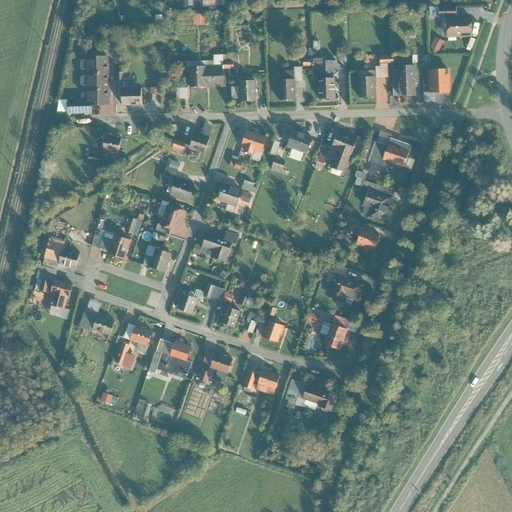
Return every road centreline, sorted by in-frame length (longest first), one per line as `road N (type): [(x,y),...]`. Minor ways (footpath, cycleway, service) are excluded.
road 1 (residential): [(231,117),(162,316),(301,363),(335,366),(358,345),(438,113)]
road 2 (residential): [(438,113),(231,117)]
road 3 (primary): [(398,511),(511,341)]
road 4 (residential): [(231,117),(102,120)]
